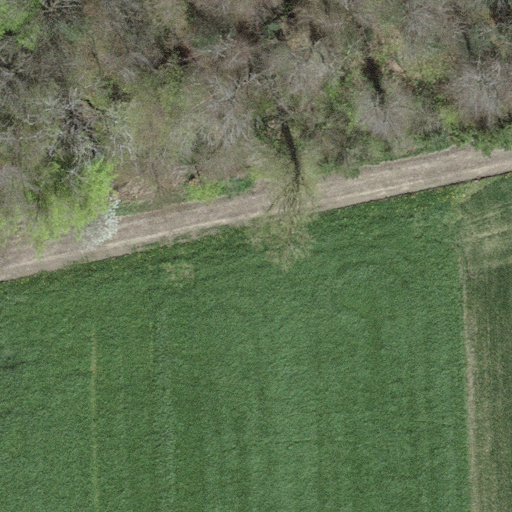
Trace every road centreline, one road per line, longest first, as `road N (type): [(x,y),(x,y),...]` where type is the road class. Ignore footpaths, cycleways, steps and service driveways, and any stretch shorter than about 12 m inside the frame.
road 1 (track): [(511,153),(0,270)]
road 2 (track): [(180,0),(236,218)]
